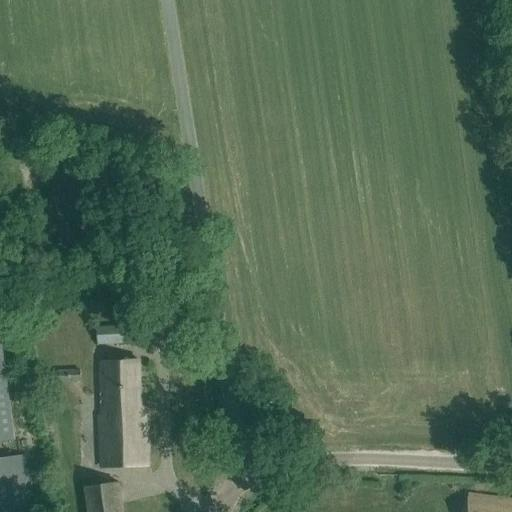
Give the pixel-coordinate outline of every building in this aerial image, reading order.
[(0,441),(14,439),(0,335),(0,441)] [(102,417),(100,417),(102,467),(148,465),(147,408),(140,408),(139,361),(101,362),(102,417)] [(60,383),(81,382),(80,372),(60,372),(60,383)] [(45,419),(49,434),(72,429),(68,413),(45,419)] [(88,511),(123,511),(119,483),(85,487),(88,511)] [(511,511),(511,501),(470,495),(467,511),(511,511)]
